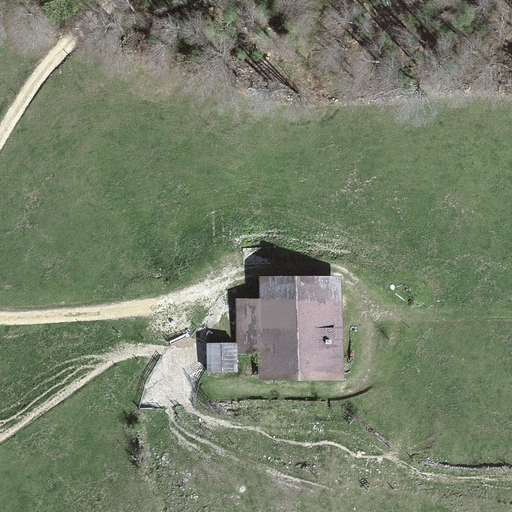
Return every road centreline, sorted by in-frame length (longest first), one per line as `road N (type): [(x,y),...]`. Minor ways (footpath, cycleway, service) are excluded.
road 1 (track): [(511,317),(414,310),(317,274),(269,271),(138,307),(0,317)]
road 2 (track): [(0,137),(53,58),(118,0)]
